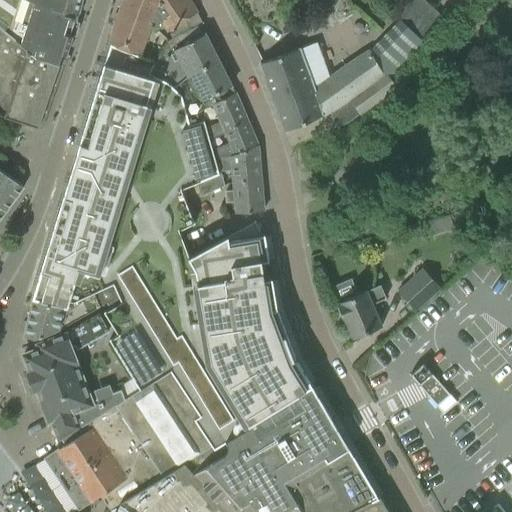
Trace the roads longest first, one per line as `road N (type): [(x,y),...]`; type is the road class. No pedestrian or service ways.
road 1 (residential): [(420,511),(305,305),(273,143),(206,0)]
road 2 (residential): [(115,0),(65,153),(0,280)]
